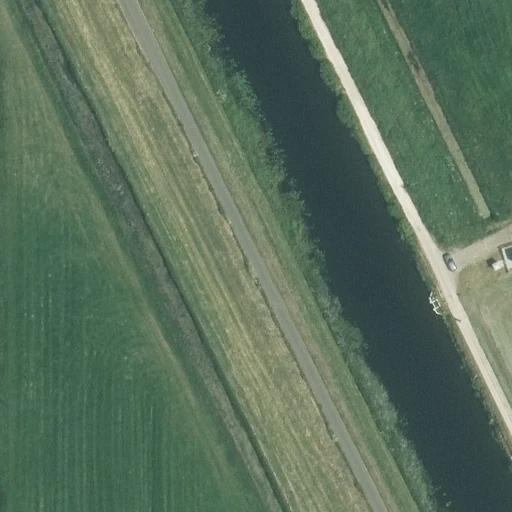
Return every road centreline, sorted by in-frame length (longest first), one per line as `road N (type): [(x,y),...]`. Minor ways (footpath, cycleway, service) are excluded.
road 1 (unclassified): [(372,511),(118,0)]
road 2 (track): [(511,422),(306,0)]
